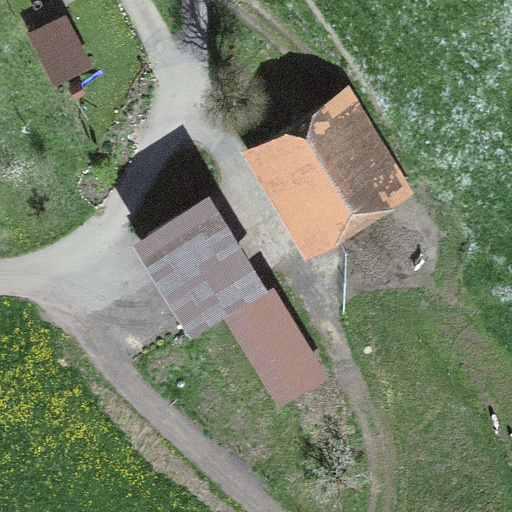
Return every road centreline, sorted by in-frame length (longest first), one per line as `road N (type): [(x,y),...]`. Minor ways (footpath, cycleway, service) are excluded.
road 1 (track): [(178,111),(252,187),(379,420),(381,511)]
road 2 (track): [(191,0),(191,61),(178,111),(114,214),(87,242),(45,265),(0,276)]
road 3 (track): [(193,0),(284,44),(317,86)]
